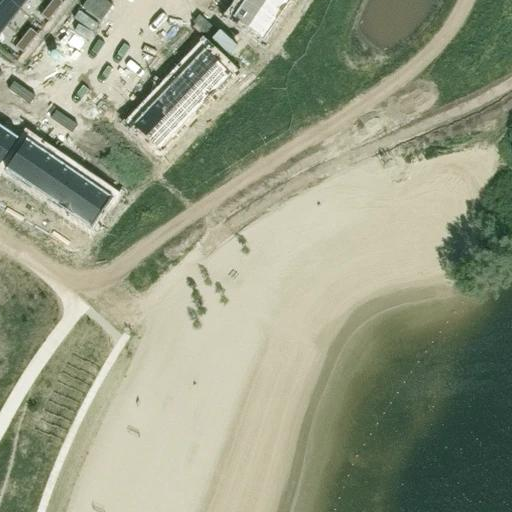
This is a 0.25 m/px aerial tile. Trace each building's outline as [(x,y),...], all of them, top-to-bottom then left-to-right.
[(6,0),(0,0),(0,20),(5,24),(18,8),(6,0)] [(6,0),(18,8),(24,0),(6,0)] [(59,0),(51,0),(47,6),(55,12),(63,3),(59,0)] [(243,0),(242,0),(231,17),(262,38),(274,21),(243,0)] [(280,0),(243,0),(274,21),(285,4),(280,0)] [(47,6),(40,15),(48,22),(55,12),(47,6)] [(163,27),(157,34),(166,44),(173,37),(163,27)] [(29,28),(22,38),(30,44),(37,35),(29,28)] [(22,38),(14,47),(22,53),(30,44),(22,38)] [(149,42),(143,49),(152,58),(159,51),(149,42)] [(143,49),(136,56),(146,65),(152,58),(143,49)] [(203,49),(188,64),(215,90),(230,75),(203,49)] [(188,64),(174,79),(201,105),(215,90),(188,64)] [(121,72),(114,79),(124,88),(131,81),(121,72)] [(114,79),(108,86),(118,95),(124,88),(114,79)] [(174,79),(160,94),(187,120),(201,105),(174,79)] [(14,87),(7,98),(14,103),(22,92),(14,87)] [(22,92),(14,103),(22,108),(30,97),(22,92)] [(160,94),(146,109),(173,135),(187,120),(160,94)] [(146,109),(131,124),(159,150),(173,135),(146,109)] [(56,115),(48,126),(56,132),(64,121),(56,115)] [(64,121),(56,132),(64,137),(72,126),(64,121)] [(0,125),(0,162),(17,137),(0,125)] [(90,138),(82,149),(90,155),(98,144),(90,138)] [(26,139),(5,170),(22,182),(43,151),(26,139)] [(98,144),(90,155),(98,160),(106,149),(98,144)] [(43,151),(22,182),(39,193),(60,162),(43,151)] [(114,155),(107,166),(115,172),(122,161),(114,155)] [(60,162),(39,193),(56,205),(77,174),(60,162)] [(77,174),(56,205),(73,216),(94,185),(77,174)] [(94,185),(73,216),(90,228),(112,197),(94,185)]
